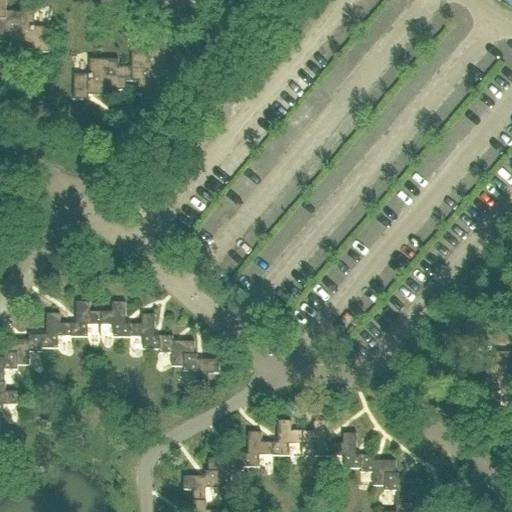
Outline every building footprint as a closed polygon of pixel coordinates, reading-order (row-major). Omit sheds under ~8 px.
[(150,0),(150,26),(157,26),(157,39),(157,54),(167,54),(172,54),(172,34),(181,34),(181,15),(186,15),(186,0),(150,0)] [(5,18),(0,17),(0,44),(14,45),(14,50),(32,52),(32,56),(47,57),(48,32),(33,31),(33,16),(5,14),(5,18)] [(131,83),(138,83),(138,97),(152,97),(153,91),(161,91),(162,72),(167,72),(167,54),(157,54),(157,39),(147,39),(146,54),(131,54),(131,68),(131,83)] [(131,83),(131,68),(118,68),(118,61),(89,60),(89,75),(73,75),(73,100),(88,100),(88,96),(106,96),(106,91),(126,92),(126,83),(131,83)] [(90,304),(76,304),(76,326),(61,327),(61,317),(47,318),(47,339),(30,340),(30,346),(8,347),(9,360),(6,360),(6,365),(0,365),(0,403),(9,403),(9,396),(11,396),(11,392),(9,392),(9,391),(7,391),(7,377),(20,376),(19,372),(31,371),(31,358),(43,357),(43,353),(59,353),(59,340),(71,339),(71,340),(88,340),(88,327),(114,327),(114,340),(131,340),(131,339),(143,339),(143,351),(159,352),(159,355),(172,355),(172,368),(183,368),(183,373),(196,373),(196,386),(208,386),(208,375),(218,375),(218,362),(197,361),(197,356),(194,356),(194,343),(173,343),(173,338),(155,338),(155,316),(141,316),(141,326),(125,326),(125,304),(112,304),(112,314),(90,314),(90,304)] [(511,353),(495,353),(495,360),(486,359),(485,379),(480,379),(480,397),(475,397),(475,412),(500,412),(501,397),(511,397),(511,353)] [(293,426),(279,425),(277,446),(261,445),(262,435),(248,434),(247,456),(229,454),(229,460),(208,458),(208,471),(205,471),(205,476),(184,475),(183,488),(192,489),(191,511),(216,511),(205,510),(205,501),(204,501),(205,488),(217,489),(218,484),(229,485),(230,472),(242,473),(242,469),(258,470),(259,458),(271,459),(271,460),(288,461),(289,448),(315,451),(314,463),(332,465),(332,464),(344,465),(344,478),(360,479),(360,483),(372,484),(372,497),(383,498),(383,503),(396,504),(395,511),(424,511),(425,507),(419,507),(419,495),(398,493),(398,487),(395,487),(396,474),(374,472),(375,467),(356,465),(358,444),(358,437),(345,436),(344,442),(343,452),(327,451),(329,429),(315,428),(314,438),(292,436),(293,426)]
